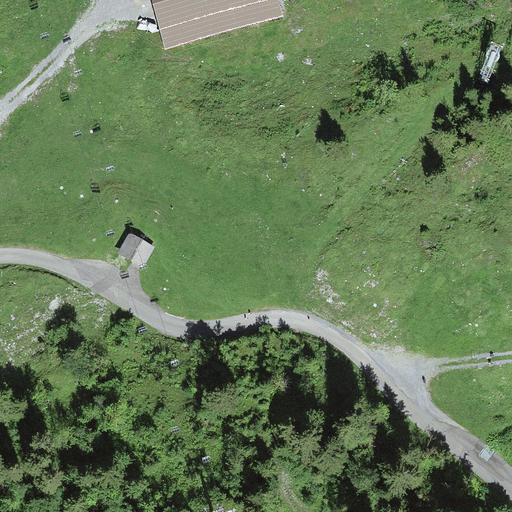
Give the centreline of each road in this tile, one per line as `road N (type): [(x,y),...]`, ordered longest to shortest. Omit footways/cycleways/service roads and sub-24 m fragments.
road 1 (track): [(0,255),(68,267),(184,327),(282,319),(317,329),(370,366)]
road 2 (track): [(370,366),(511,490)]
